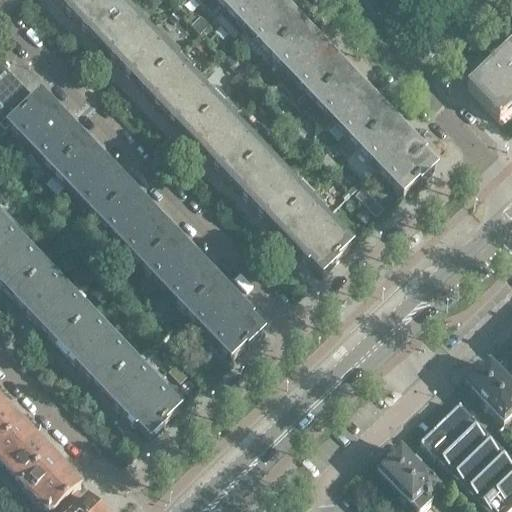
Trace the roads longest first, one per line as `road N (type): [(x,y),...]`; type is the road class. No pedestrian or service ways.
road 1 (residential): [(299,334),(0,17)]
road 2 (residential): [(299,334),(483,159)]
road 3 (tertiary): [(364,337),(183,511)]
road 4 (residential): [(131,484),(155,473),(299,334)]
road 5 (tertiary): [(219,511),(381,354)]
road 6 (tertiary): [(511,211),(364,337)]
road 7 (residential): [(131,484),(107,476),(0,363)]
road 8 (tertiary): [(381,354),(511,247)]
road 9 (residential): [(328,511),(334,477),(420,393)]
road 10 (residential): [(420,393),(511,300)]
